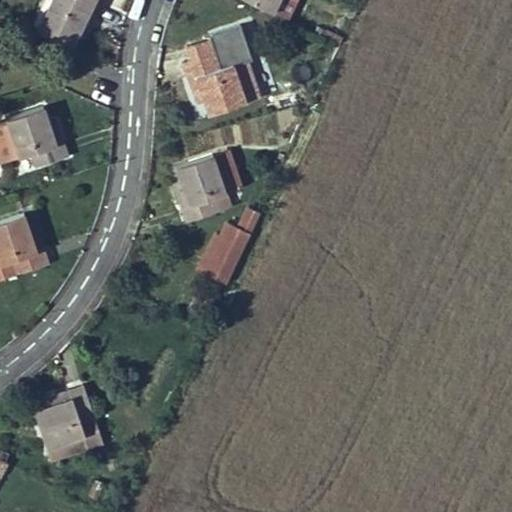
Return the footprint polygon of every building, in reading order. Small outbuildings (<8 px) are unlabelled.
[(95,15),(63,0),(49,0),(35,29),(71,46),(79,29),(86,32),(95,15)] [(63,0),(95,15),(101,0),(63,0)] [(277,0),(251,0),(273,10),(277,0)] [(294,0),(277,0),(273,10),(287,17),(294,0)] [(244,98),(257,94),(246,60),(233,64),(233,62),(220,66),(216,52),(182,63),(193,97),(201,94),(207,113),(244,100),(244,98)] [(6,118),(18,155),(30,151),(34,166),(68,155),(57,121),(49,123),(43,105),(6,118)] [(0,160),(18,155),(6,118),(0,119),(0,160)] [(282,166),(290,150),(281,146),(273,162),(282,166)] [(225,191),(226,190),(240,186),(228,149),(212,154),(225,191)] [(231,205),(226,190),(225,191),(212,154),(175,166),(181,184),(173,187),(185,221),(231,205)] [(221,234),(244,245),(259,214),(260,212),(248,206),(238,226),(227,221),(221,234)] [(0,261),(10,258),(15,273),(48,262),(37,228),(30,231),(28,226),(24,212),(0,220),(0,261)] [(244,245),(221,234),(217,232),(199,269),(226,282),(244,245)] [(0,277),(15,273),(10,258),(0,261),(0,277)] [(52,402),(34,409),(50,458),(103,440),(83,384),(49,395),(52,402)] [(96,499),(104,484),(97,479),(89,495),(96,499)]
